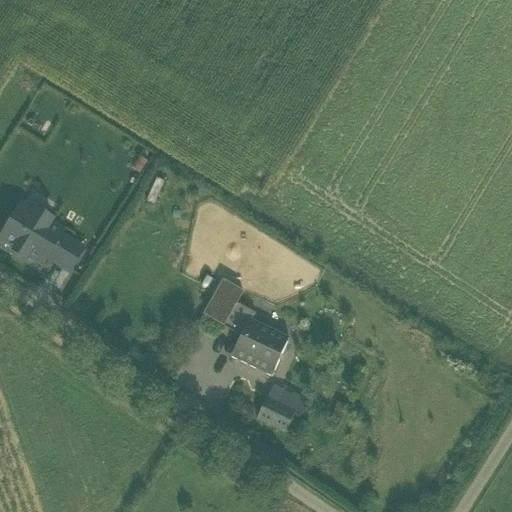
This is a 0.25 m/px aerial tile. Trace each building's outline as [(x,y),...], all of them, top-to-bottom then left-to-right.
[(146,203),(155,206),(165,183),(156,179),(146,203)] [(22,206),(1,240),(15,249),(13,251),(25,259),(27,256),(41,265),(46,258),(60,235),(63,232),(50,224),(52,221),(36,211),(34,214),(22,206)] [(83,250),(60,235),(46,258),(69,272),(83,250)] [(222,281),(215,294),(237,305),(244,293),(222,281)] [(226,328),(237,305),(215,294),(203,317),(226,328)] [(224,333),(240,341),(249,322),(253,314),(237,305),(226,328),(224,333)] [(232,358),(270,377),(288,341),(249,322),(240,341),(232,358)] [(260,402),(264,403),(269,406),(271,403),(283,408),(291,392),(270,382),(260,402)] [(304,398),(291,392),(283,408),(295,414),(301,417),(308,410),(300,407),(304,398)] [(274,429),(283,408),(271,403),(269,406),(264,403),(256,420),(274,429)] [(295,414),(283,408),(274,429),(286,434),(295,414)]
